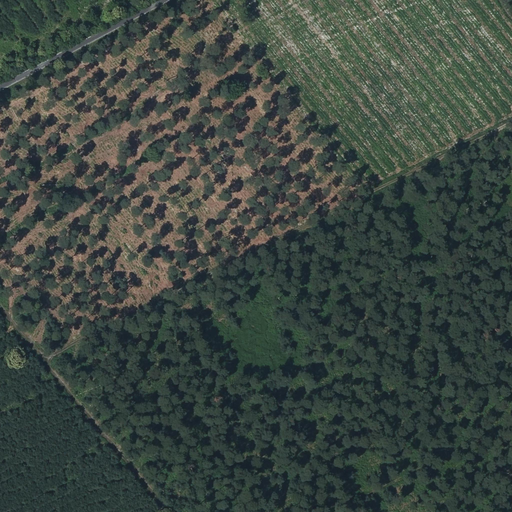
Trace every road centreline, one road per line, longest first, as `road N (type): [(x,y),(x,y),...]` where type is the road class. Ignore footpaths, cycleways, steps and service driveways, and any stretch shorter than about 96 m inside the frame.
road 1 (track): [(167,511),(0,311)]
road 2 (unclassified): [(168,0),(0,90)]
